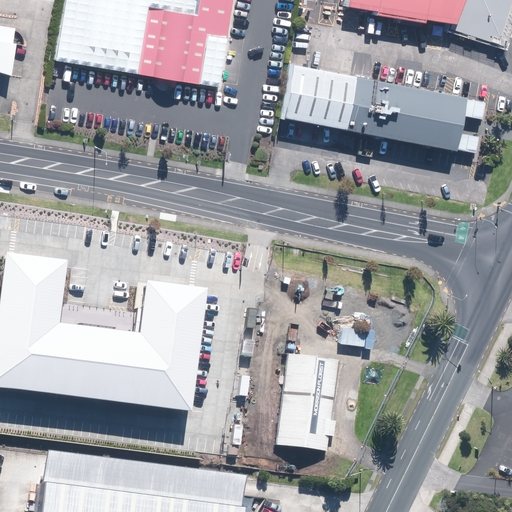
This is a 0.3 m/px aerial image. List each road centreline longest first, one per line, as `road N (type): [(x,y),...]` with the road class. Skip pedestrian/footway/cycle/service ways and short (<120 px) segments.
road 1 (secondary): [(0,157),(453,245),(500,268)]
road 2 (secondary): [(500,268),(385,511)]
